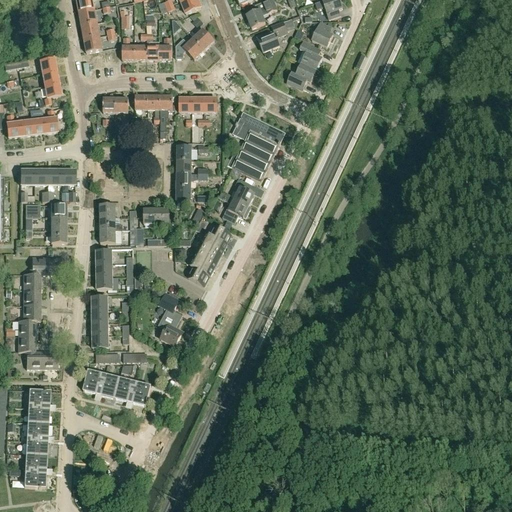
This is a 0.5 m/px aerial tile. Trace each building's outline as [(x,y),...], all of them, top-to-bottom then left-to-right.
[(79,15),(95,11),(92,0),(80,0),(76,1),(79,15)] [(201,10),(197,0),(189,0),(181,4),(186,17),(201,10)] [(277,12),(273,0),(257,7),(258,11),(256,11),(257,13),(246,18),(252,32),(266,26),(262,18),(277,12)] [(293,0),(287,0),(291,10),(296,8),(293,0)] [(342,11),(338,0),(330,0),(322,3),(329,22),(341,18),(339,12),(342,11)] [(79,15),(81,28),(98,25),(95,11),(79,15)] [(287,35),(287,34),(295,30),(293,23),(300,20),(299,18),(283,25),(283,24),(271,29),(273,34),(257,41),(263,55),(280,48),(276,40),(287,35)] [(198,19),(193,24),(199,30),(204,25),(198,19)] [(84,42),(100,39),(98,25),(81,28),(84,42)] [(312,43),(327,50),(333,37),(329,36),(332,30),(320,25),(312,43)] [(203,31),(193,41),(204,53),(215,43),(203,31)] [(164,49),(159,49),(159,63),(172,63),(172,49),(171,49),(171,40),(171,36),(165,37),(165,40),(164,40),(164,49)] [(103,52),(100,39),(84,42),(87,56),(103,52)] [(135,63),(135,49),(130,49),(130,40),(123,40),(123,49),(122,49),(122,63),(135,63)] [(186,55),(194,63),(204,53),(193,41),(188,46),(184,42),(175,50),(176,64),(182,64),(183,58),(186,55)] [(318,59),(321,53),(310,48),(303,45),(299,52),(302,53),(306,55),(303,61),(300,59),(297,64),(316,73),(322,60),(318,59)] [(147,63),(147,49),(135,49),(135,63),(147,63)] [(159,63),(159,49),(147,49),(147,63),(159,63)] [(27,61),(4,66),(5,72),(28,68),(27,61)] [(40,64),(42,76),(56,74),(54,62),(40,64)] [(310,85),(316,73),(297,64),(301,66),(296,77),(291,75),(286,85),(302,93),(306,84),(310,85)] [(42,76),(44,89),(58,86),(56,74),(42,76)] [(0,90),(1,90),(17,87),(17,82),(0,85),(0,90)] [(61,98),(58,86),(44,89),(47,101),(45,101),(46,107),(51,106),(50,100),(61,98)] [(135,113),(148,113),(148,99),(135,99),(135,113)] [(160,99),(148,99),(148,113),(160,113),(160,99)] [(160,119),(160,126),(161,126),(161,134),(166,134),(166,120),(168,120),(168,113),(173,113),(173,99),(160,99),(160,113),(160,119)] [(103,115),(116,115),(116,101),(103,101),(103,115)] [(116,101),(116,115),(128,115),(128,101),(116,101)] [(192,115),(192,101),(180,101),(180,115),(192,115)] [(192,115),(205,115),(205,101),(192,101),(192,115)] [(217,101),(205,101),(205,115),(217,115),(217,101)] [(43,122),(45,136),(57,134),(56,121),(54,121),(53,112),(47,113),(48,121),(43,122)] [(281,146),(280,145),(285,136),(243,116),(233,136),(246,142),(246,143),(274,157),(279,148),(280,148),(281,146)] [(8,140),(20,139),(19,125),(14,126),(13,117),(7,118),(8,126),(6,126),(8,140)] [(45,136),(43,122),(31,123),(33,137),(45,136)] [(19,125),(20,139),(33,137),(31,123),(19,125)] [(274,157),(246,143),(232,170),(261,184),(274,157)] [(177,149),(177,163),(192,163),(192,149),(177,149)] [(177,163),(176,177),(191,177),(191,176),(192,163),(177,163)] [(20,188),(34,188),(34,173),(20,173),(20,188)] [(34,173),(34,188),(48,188),(48,173),(34,173)] [(61,188),(61,173),(48,173),(48,188),(61,188)] [(75,173),(61,173),(61,188),(75,188),(75,173)] [(176,177),(176,190),(191,190),(191,184),(198,182),(208,183),(208,177),(198,177),(191,176),(191,177),(176,177)] [(233,193),(230,199),(229,200),(248,210),(255,197),(251,195),(254,189),(239,181),(235,188),(240,190),(237,195),(233,193)] [(191,204),(191,190),(176,190),(176,204),(191,204)] [(61,195),(61,205),(69,205),(69,195),(61,195)] [(248,210),(229,200),(230,199),(222,195),(219,200),(230,206),(223,220),(235,226),(239,218),(243,220),(246,221),(251,211),(248,210)] [(100,220),(115,220),(115,207),(100,208),(100,220)] [(51,220),(66,220),(66,208),(51,208),(51,220)] [(170,211),(157,212),(157,227),(170,227),(170,230),(176,230),(176,213),(170,213),(170,211)] [(157,227),(157,212),(144,212),(144,227),(157,227)] [(201,220),(195,217),(192,223),(198,226),(201,220)] [(51,233),(66,233),(66,220),(51,220),(51,233)] [(100,233),(122,233),(122,227),(120,227),(120,220),(115,220),(100,220),(100,233)] [(201,235),(207,225),(201,222),(196,232),(201,235)] [(190,269),(193,270),(188,280),(204,288),(209,278),(210,279),(216,267),(218,268),(222,260),(221,259),(227,248),(226,247),(231,237),(215,229),(210,239),(207,237),(190,269)] [(66,233),(51,233),(51,246),(66,246),(66,233)] [(122,233),(100,233),(101,246),(120,246),(120,233),(122,233)] [(186,252),(175,251),(175,264),(181,264),(181,257),(186,257),(186,252)] [(97,254),(97,267),(112,266),(112,254),(97,254)] [(40,277),(48,277),(48,260),(32,260),(32,272),(30,272),(30,277),(40,277)] [(48,260),(48,277),(63,277),(63,260),(48,260)] [(112,279),(112,266),(97,267),(97,280),(112,279)] [(40,292),(40,277),(30,277),(24,277),(24,292),(40,292)] [(113,292),(112,279),(97,280),(97,292),(113,292)] [(40,292),(24,292),(24,308),(40,308),(40,292)] [(93,313),(108,313),(108,300),(92,300),(93,313)] [(24,308),(24,323),(40,324),(40,308),(24,308)] [(93,313),(93,326),(108,325),(108,313),(93,313)] [(18,339),(35,339),(35,324),(40,324),(24,323),(18,324),(18,339)] [(161,342),(175,349),(181,337),(176,334),(177,331),(162,324),(160,329),(166,332),(161,342)] [(93,338),(108,338),(108,325),(93,326),(93,338)] [(111,334),(110,344),(117,345),(118,334),(111,334)] [(108,351),(108,338),(93,338),(93,351),(108,351)] [(35,339),(18,339),(18,355),(24,355),(35,355),(35,339)] [(42,372),(42,355),(35,355),(24,355),(24,360),(26,360),(26,372),(42,372)] [(42,355),(42,372),(58,372),(58,355),(42,355)] [(119,356),(96,357),(96,365),(119,365),(119,356)] [(147,356),(123,356),(124,365),(147,365),(147,356)] [(115,401),(120,380),(88,373),(83,393),(96,396),(96,398),(99,399),(101,400),(102,398),(115,401)] [(146,409),(151,388),(120,380),(115,401),(127,404),(127,406),(132,407),(133,406),(146,409)] [(51,413),(51,411),(51,408),(49,408),(50,394),(29,393),(27,425),(48,426),(49,413),(51,413)] [(49,445),(49,442),(50,440),(48,440),(48,426),(27,425),(26,457),(47,458),(47,445),(49,445)] [(48,477),(48,474),(48,472),(46,472),(47,458),(26,457),(24,489),(45,491),(46,477),(48,477)]
